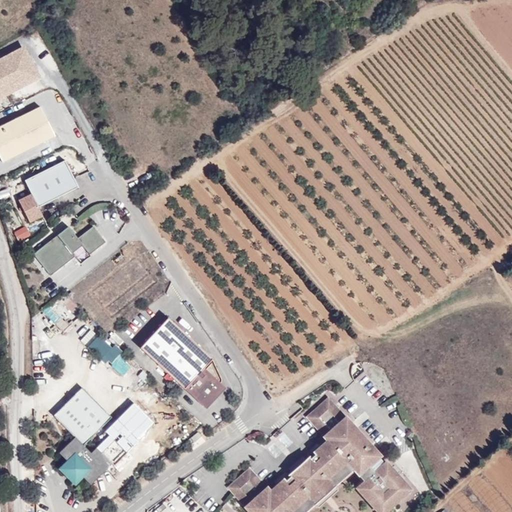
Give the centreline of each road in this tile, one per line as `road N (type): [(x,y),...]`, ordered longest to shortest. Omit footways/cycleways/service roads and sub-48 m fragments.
road 1 (residential): [(124,511),(257,406),(255,386),(101,162)]
road 2 (unclassified): [(0,248),(16,313),(20,511)]
